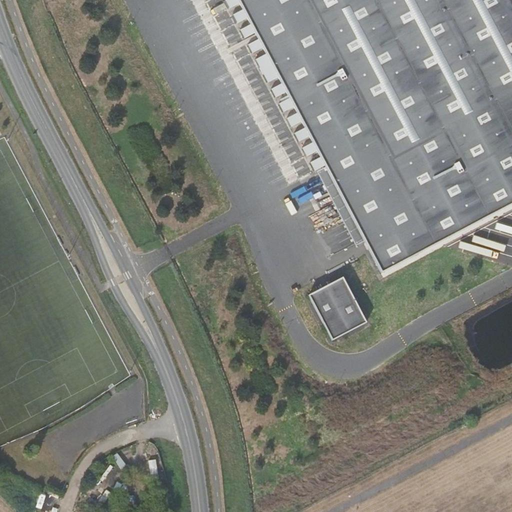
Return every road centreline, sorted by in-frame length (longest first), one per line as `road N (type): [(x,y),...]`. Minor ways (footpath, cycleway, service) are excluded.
road 1 (secondary): [(199,511),(183,420),(152,338),(0,27)]
road 2 (track): [(183,420),(93,454),(61,511)]
